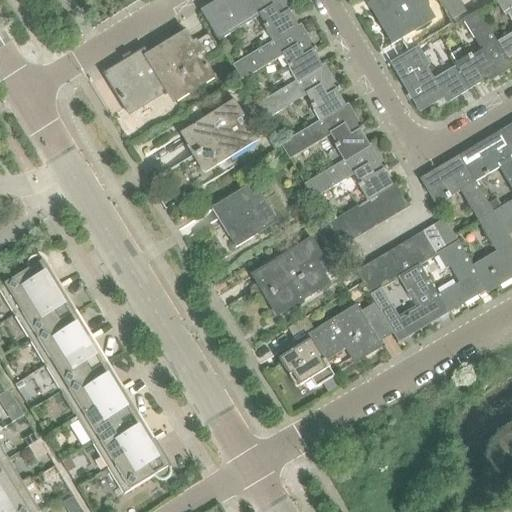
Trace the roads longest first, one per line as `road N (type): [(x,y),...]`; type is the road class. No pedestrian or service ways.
road 1 (tertiary): [(250,468),(19,94)]
road 2 (residential): [(250,468),(511,311)]
road 3 (residential): [(324,0),(417,152),(511,97)]
road 4 (residential): [(182,0),(19,94)]
